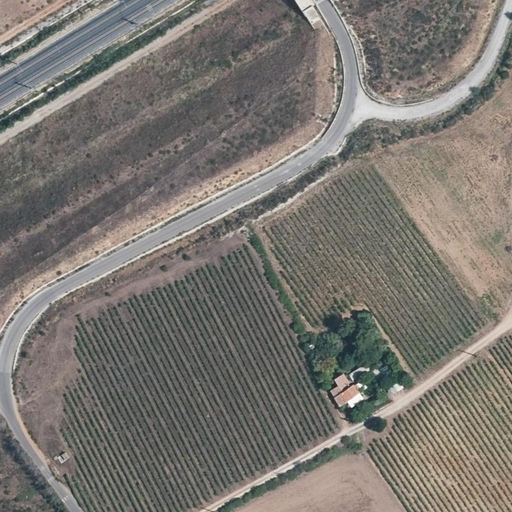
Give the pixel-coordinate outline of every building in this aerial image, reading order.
[(304,11),(311,23),(320,18),(313,6),(304,11)] [(335,395),(348,386),(344,379),(330,388),(335,395)] [(334,396),(339,404),(347,399),(359,391),(353,382),(348,386),(335,395),(334,396)] [(359,391),(347,399),(351,405),(363,397),(359,391)] [(57,456),(60,461),(67,457),(64,452),(57,456)]
